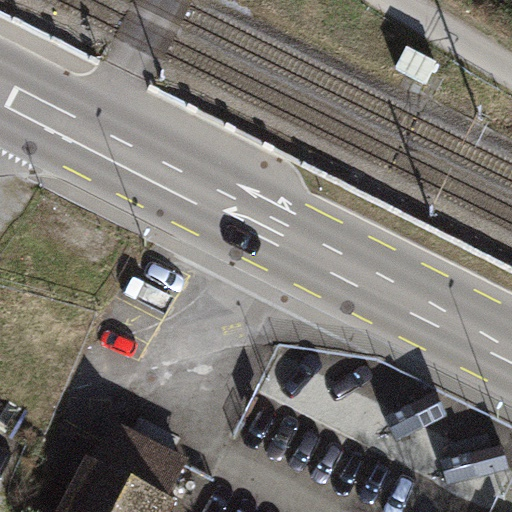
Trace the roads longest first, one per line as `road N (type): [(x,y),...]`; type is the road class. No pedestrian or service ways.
road 1 (primary): [(97,136),(511,346)]
road 2 (unclassified): [(164,0),(97,136)]
road 3 (unclassified): [(511,70),(394,0)]
